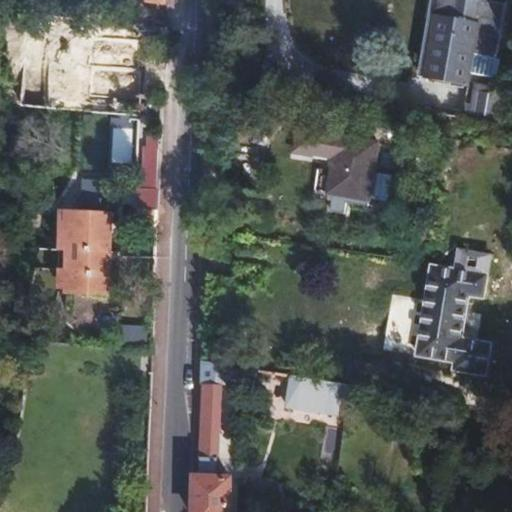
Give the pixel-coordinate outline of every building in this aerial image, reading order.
[(427,81),(438,2),(431,1),(419,80),(427,81)] [(495,66),(502,11),(438,2),(427,81),(468,87),(463,121),(498,127),(502,93),(489,91),(493,66),(495,66)] [(141,40),(143,27),(104,24),(103,37),(141,40)] [(360,209),(369,147),(330,141),(322,197),(343,200),(342,207),(360,209)] [(155,227),(156,208),(140,207),(140,226),(155,227)] [(105,297),(109,219),(68,217),(65,296),(105,297)] [(258,289),(261,266),(234,262),(231,285),(258,289)] [(460,342),(469,298),(482,301),(486,279),(432,271),(416,358),(455,365),(453,374),(482,379),(488,347),(460,342)] [(218,471),(222,386),(230,391),(251,393),(257,388),(260,375),(201,365),(194,511),(230,511),(232,481),(206,480),(207,470),(218,471)] [(339,411),(343,389),(295,381),(291,403),(339,411)]
